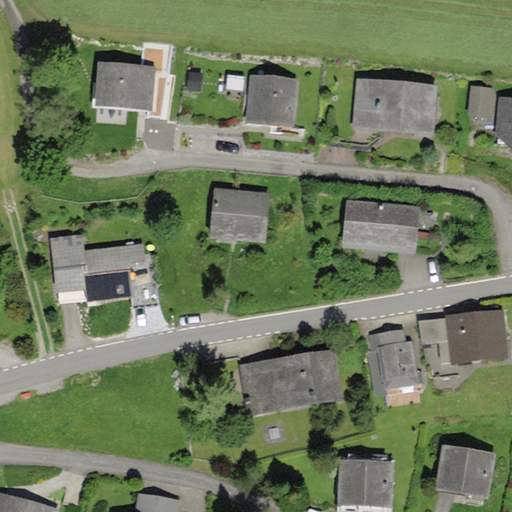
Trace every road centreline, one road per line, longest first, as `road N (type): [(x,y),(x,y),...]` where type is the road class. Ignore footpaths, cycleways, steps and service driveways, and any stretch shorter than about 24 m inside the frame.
road 1 (unclassified): [(0,385),(148,346),(511,286)]
road 2 (residential): [(511,223),(504,203),(481,185),(149,160)]
road 3 (residential): [(0,451),(181,477),(273,511)]
road 4 (track): [(149,160),(83,172),(52,167),(37,144),(29,60),(3,0)]
road 5 (track): [(57,371),(0,175)]
